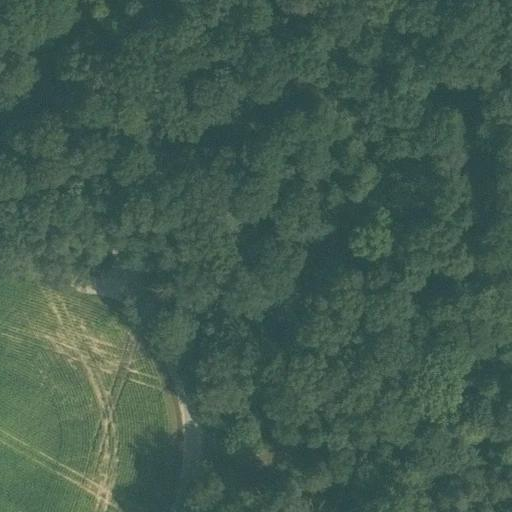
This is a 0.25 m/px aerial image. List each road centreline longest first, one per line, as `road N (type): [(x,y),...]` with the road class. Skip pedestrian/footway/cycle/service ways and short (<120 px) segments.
road 1 (unclassified): [(8,0),(135,283)]
road 2 (unclassified): [(135,283),(187,402),(192,457),(176,511)]
road 3 (unclassified): [(0,257),(88,287),(135,283)]
